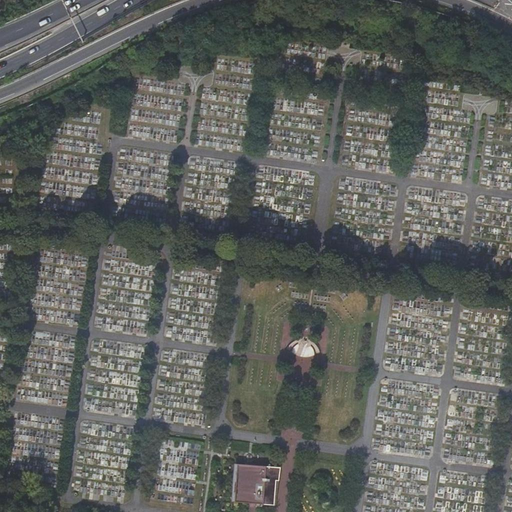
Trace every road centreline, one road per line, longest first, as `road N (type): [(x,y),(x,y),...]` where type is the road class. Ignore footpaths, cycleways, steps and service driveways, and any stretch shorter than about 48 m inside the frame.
road 1 (motorway): [(0,96),(206,0)]
road 2 (motorway): [(0,71),(134,0)]
